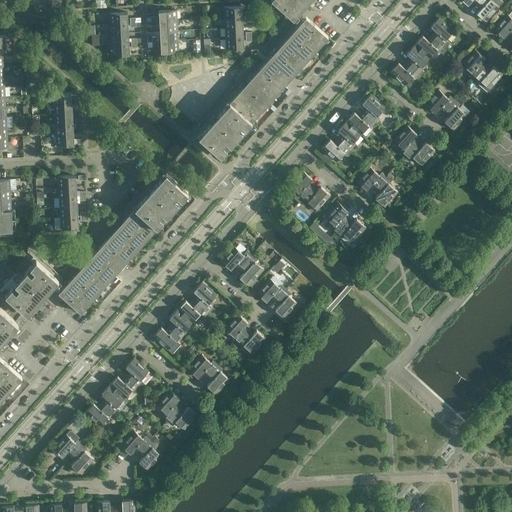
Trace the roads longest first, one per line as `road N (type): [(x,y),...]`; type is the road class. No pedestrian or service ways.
road 1 (residential): [(216,193),(0,433)]
road 2 (residential): [(389,0),(244,162)]
road 3 (residential): [(0,483),(135,332)]
road 4 (residential): [(0,485),(123,482)]
